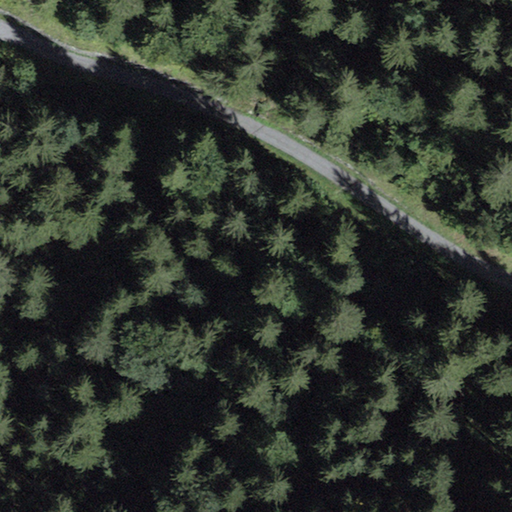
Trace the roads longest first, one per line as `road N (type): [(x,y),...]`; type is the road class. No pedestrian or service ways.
road 1 (track): [(0,29),(340,172),(482,271),(511,283)]
road 2 (primary): [(0,57),(140,249),(265,511)]
